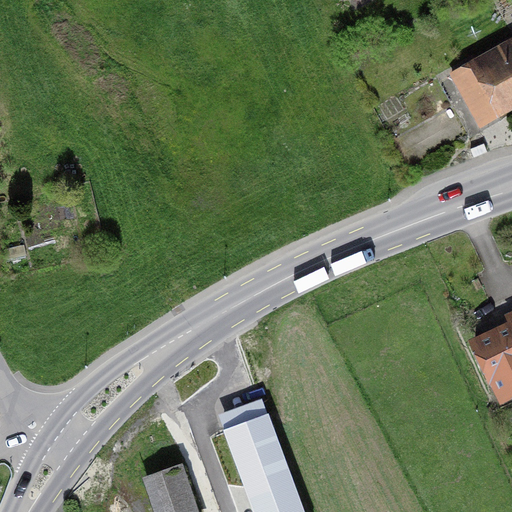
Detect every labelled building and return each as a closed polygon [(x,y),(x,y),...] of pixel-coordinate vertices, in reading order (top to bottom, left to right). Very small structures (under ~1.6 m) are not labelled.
[(511,38),(510,37),(446,76),(482,136),(511,119),(511,38)] [(0,181),(17,178),(8,133),(0,134),(0,181)] [(511,327),(473,345),(504,414),(511,410),(511,327)] [(298,511),(265,429),(230,443),(257,511),(298,511)] [(195,511),(182,474),(153,485),(162,511),(195,511)]
